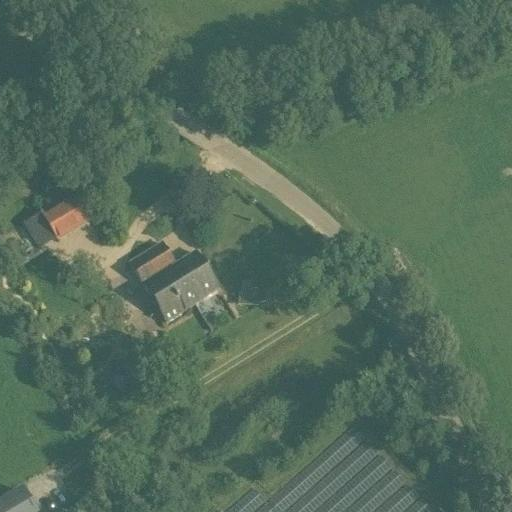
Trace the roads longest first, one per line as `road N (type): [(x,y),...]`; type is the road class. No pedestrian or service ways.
road 1 (unclassified): [(491,511),(398,314),(357,253),(297,198),(0,8)]
road 2 (unknown): [(374,279),(47,486)]
